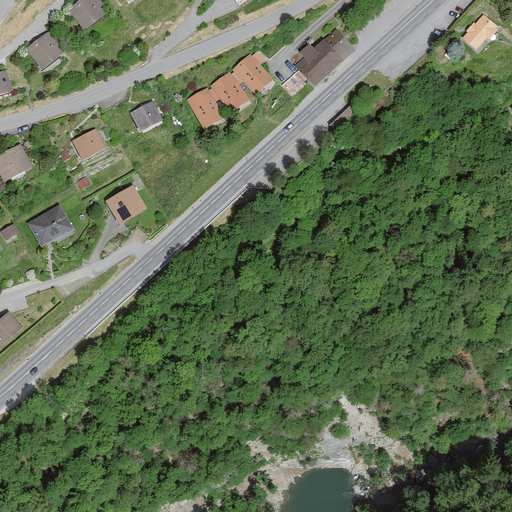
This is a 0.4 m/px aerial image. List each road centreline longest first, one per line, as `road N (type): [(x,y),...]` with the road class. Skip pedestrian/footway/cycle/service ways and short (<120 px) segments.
road 1 (secondary): [(149,259),(432,0)]
road 2 (residential): [(309,0),(76,105),(0,127)]
road 3 (secondary): [(0,397),(149,259)]
road 4 (residential): [(149,259),(129,249),(0,300)]
